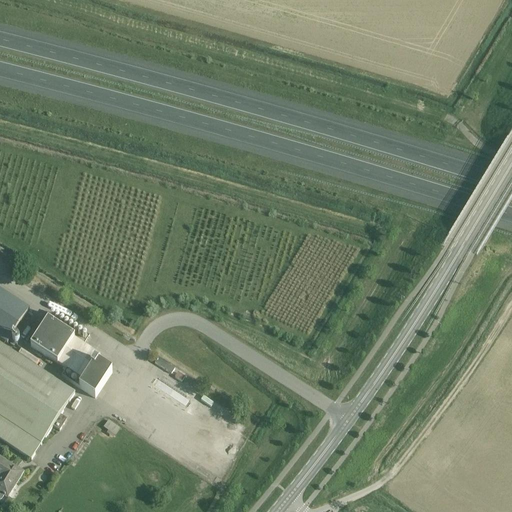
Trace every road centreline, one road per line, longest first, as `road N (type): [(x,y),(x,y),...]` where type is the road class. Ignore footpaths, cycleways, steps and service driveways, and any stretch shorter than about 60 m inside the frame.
road 1 (motorway): [(0,69),(511,215)]
road 2 (motorway): [(511,185),(0,39)]
road 3 (secondary): [(277,511),(347,420),(511,166)]
road 4 (unknown): [(136,354),(222,415),(229,434),(217,456),(196,460),(174,451),(99,401)]
road 5 (track): [(511,300),(380,484)]
